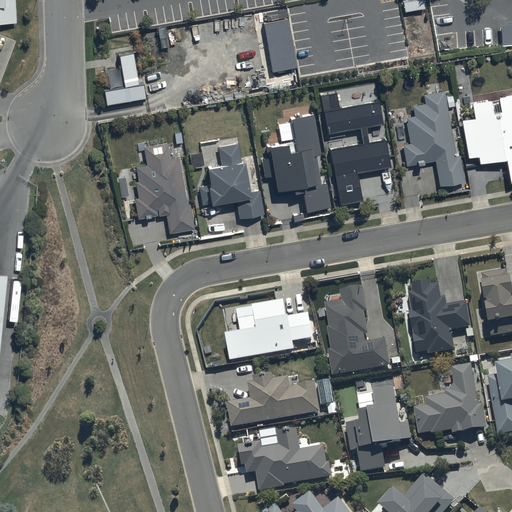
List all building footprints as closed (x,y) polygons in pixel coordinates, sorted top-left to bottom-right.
[(0,0),(0,8),(8,8),(7,0),(0,0)] [(504,71),(477,76),(475,76),(478,90),(506,85),(504,71)] [(452,96),(445,97),(444,92),(423,96),(425,106),(412,108),(414,118),(407,119),(411,146),(403,147),(406,167),(418,165),(418,167),(423,166),(423,164),(434,162),(439,189),(465,184),(460,157),(454,157),(446,108),(454,107),(452,96)] [(473,120),(460,122),(467,160),(476,159),(477,167),(504,163),(508,184),(511,183),(511,97),(497,100),(499,115),(491,116),(489,102),(471,105),(473,120)] [(379,104),(324,114),(328,136),(359,131),(362,146),(331,151),(340,207),(362,203),(357,175),(390,169),(386,142),(369,145),(366,130),(383,127),(379,104)] [(286,146),(266,150),(268,160),(261,162),(264,180),(271,178),(274,198),(302,193),(306,213),(330,209),(326,187),(318,188),(313,158),(320,157),(313,117),(290,121),(297,155),(288,157),(286,146)] [(172,160),(169,145),(144,149),(147,166),(136,168),(139,184),(135,184),(137,199),(134,199),(138,220),(165,216),(168,234),(195,230),(191,205),(187,205),(179,159),(172,160)] [(238,145),(218,148),(221,169),(207,172),(209,187),(199,188),(201,207),(210,205),(211,209),(236,205),(238,221),(264,217),(260,191),(249,193),(244,165),(241,166),(238,145)] [(491,335),(511,331),(511,272),(508,273),(507,268),(482,272),(491,335)] [(453,349),(450,327),(471,324),(467,301),(447,304),(445,296),(441,296),(439,282),(432,283),(431,278),(411,281),(413,291),(409,292),(412,309),(409,310),(416,351),(429,349),(429,353),(453,349)] [(328,349),(332,374),(391,364),(386,337),(366,340),(365,332),(368,332),(365,311),(368,310),(364,284),(341,288),(342,299),(326,301),(329,325),(327,325),(331,348),(328,349)] [(225,332),(230,360),(295,348),(294,340),(314,336),(310,312),(290,315),(289,313),(287,314),(284,298),(252,304),(252,306),(237,309),(239,323),(238,323),(239,330),(225,332)] [(498,373),(487,375),(497,434),(511,431),(511,358),(496,361),(498,373)] [(478,403),(471,362),(452,366),(454,382),(450,388),(445,389),(446,393),(426,396),(427,404),(415,406),(419,434),(452,429),(453,432),(486,427),(482,402),(478,403)] [(232,426),(257,422),(258,426),(264,425),(263,421),(321,411),(315,379),(299,382),(299,384),(290,386),(289,375),(274,378),(273,371),(253,375),(254,380),(248,381),(251,397),(228,401),(232,426)] [(358,449),(361,471),(387,467),(383,443),(411,439),(409,420),(401,421),(398,401),(396,401),(393,386),(374,389),(376,404),(369,405),(369,407),(359,409),(361,419),(346,421),(350,451),(358,449)] [(257,471),(260,490),(285,486),(284,483),(332,475),(330,460),(327,461),(324,445),(300,449),(296,427),(278,430),(280,443),(262,446),(261,440),(239,443),(242,465),(246,464),(247,473),(257,471)] [(379,502),(391,511),(390,511),(445,511),(455,500),(425,473),(406,495),(395,485),(379,502)] [(349,511),(339,497),(324,508),(310,490),(291,503),(297,511),(282,511),(276,503),(262,511),(349,511)]
